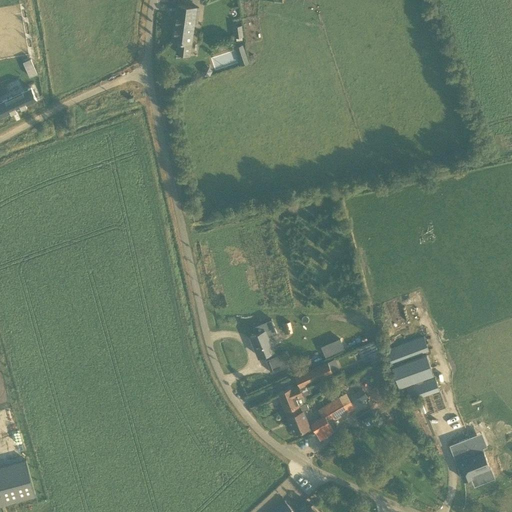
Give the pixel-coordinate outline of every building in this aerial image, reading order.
[(199,8),(178,5),(177,5),(172,41),(178,41),(177,53),(190,54),(195,17),(198,18),(199,8)] [(242,25),(233,26),(235,37),(236,37),(242,36),(244,36),(242,25)] [(241,66),(248,63),(242,45),(234,47),(241,66)] [(0,85),(11,84),(9,68),(0,69),(0,85)] [(0,117),(35,101),(29,89),(0,102),(0,117)] [(259,357),(272,351),(267,337),(268,336),(277,333),(274,326),(250,336),(259,357)] [(391,364),(429,350),(424,336),(386,350),(391,364)] [(374,340),(358,347),(362,356),(367,353),(378,349),(374,340)] [(392,368),(399,387),(433,374),(426,355),(392,368)] [(330,362),(297,377),(301,386),(334,372),(330,362)] [(435,378),(406,388),(411,400),(439,390),(435,378)] [(293,387),(292,386),(278,392),(285,409),(307,401),(304,394),(301,395),(297,386),(293,387)] [(363,387),(355,392),(361,401),(368,396),(363,387)] [(338,425),(333,417),(347,409),(340,397),(320,409),(324,416),(312,423),(321,439),(334,431),(333,428),(338,425)] [(476,400),(459,406),(465,421),(481,414),(476,400)] [(307,401),(285,409),(285,410),(294,433),(310,427),(303,409),(302,409),(301,408),(301,409),(299,405),(307,402),(307,401)] [(370,409),(363,413),(367,420),(374,416),(370,409)] [(474,483),(493,477),(484,450),(493,447),(484,419),(466,424),(473,445),(461,449),(457,439),(449,441),(452,451),(458,449),(461,459),(457,461),(463,480),(472,477),(474,483)] [(0,466),(0,504),(36,495),(27,459),(0,466)] [(272,511),(291,511),(294,510),(285,501),(272,511)]
